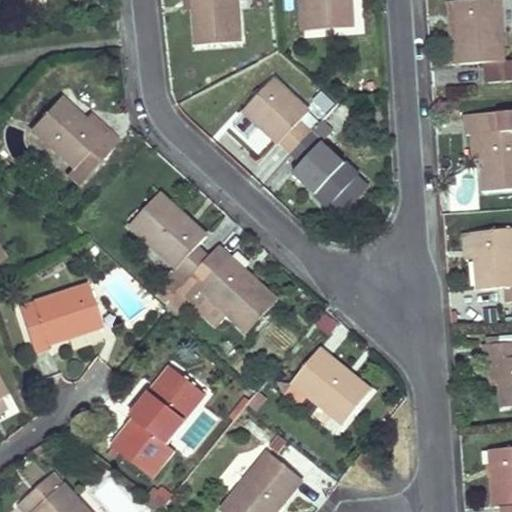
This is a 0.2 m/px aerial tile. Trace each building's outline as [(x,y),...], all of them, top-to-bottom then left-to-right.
[(194,11),(193,0),(184,0),(186,11),(194,11)] [(236,0),(193,0),(194,11),(197,46),(240,43),(236,0)] [(299,0),(302,33),(309,33),(306,0),(299,0)] [(306,0),(309,33),(353,29),(350,0),(306,0)] [(511,61),(503,63),(501,32),(499,0),(473,0),(456,1),(461,66),(486,64),(487,79),(511,77),(511,61)] [(272,80),(243,111),(290,155),(301,165),(292,175),(328,208),(358,176),(321,143),(310,133),(299,123),(308,113),(272,80)] [(58,99),(29,131),(72,170),(66,177),(78,188),(119,142),(108,132),(102,138),(83,122),(58,99)] [(484,193),(511,191),(511,112),(465,116),(466,136),(471,136),(481,135),(483,159),(484,193)] [(108,132),(89,115),(83,122),(102,138),(108,132)] [(310,133),(321,143),(331,132),(320,122),(310,133)] [(472,160),(483,159),(481,135),(471,136),(472,160)] [(337,216),(366,185),(358,176),(328,208),(337,216)] [(159,194),(129,226),(177,269),(167,281),(179,291),(190,302),(200,291),(248,334),(277,302),(217,248),(209,258),(197,247),(206,237),(159,194)] [(511,228),(473,233),(475,258),(479,291),(504,288),(506,303),(511,302),(511,228)] [(466,259),(475,258),(473,233),(464,234),(466,259)] [(88,286),(19,310),(34,355),(48,351),(46,346),(102,327),(88,286)] [(321,312),(315,327),(332,335),(339,320),(321,312)] [(502,409),(511,408),(511,343),(482,346),(483,361),(488,361),(498,360),(500,385),(502,409)] [(344,425),(371,392),(318,350),(292,384),(344,425)] [(490,385),(500,385),(498,360),(488,361),(490,385)] [(165,445),(205,395),(171,368),(131,418),(142,427),(133,439),(156,457),(165,445)] [(37,458),(68,434),(62,430),(33,452),(37,458)] [(370,476),(383,461),(368,448),(355,464),(370,476)] [(511,511),(511,448),(490,450),(494,508),(502,508),(502,511),(511,511)] [(276,511),(302,480),(268,453),(221,511),(276,511)] [(87,511),(53,475),(18,507),(22,511),(87,511)]
